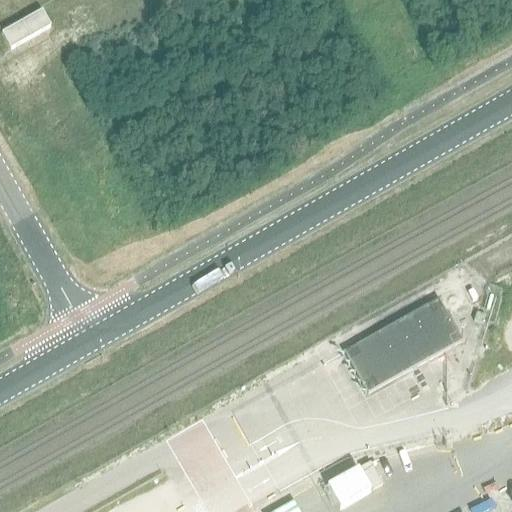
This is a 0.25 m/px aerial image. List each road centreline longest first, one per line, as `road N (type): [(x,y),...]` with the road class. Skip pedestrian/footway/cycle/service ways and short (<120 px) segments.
road 1 (unclassified): [(91,342),(511,104)]
road 2 (unclassified): [(91,342),(0,178)]
